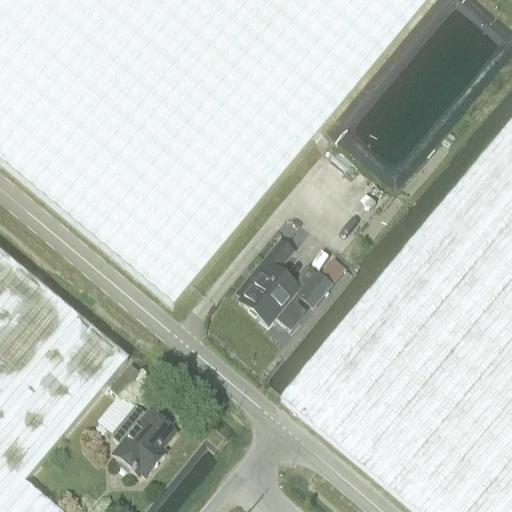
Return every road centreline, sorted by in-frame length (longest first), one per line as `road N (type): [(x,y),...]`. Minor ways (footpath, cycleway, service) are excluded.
road 1 (unclassified): [(280,427),(0,191)]
road 2 (unclassified): [(380,511),(280,427)]
